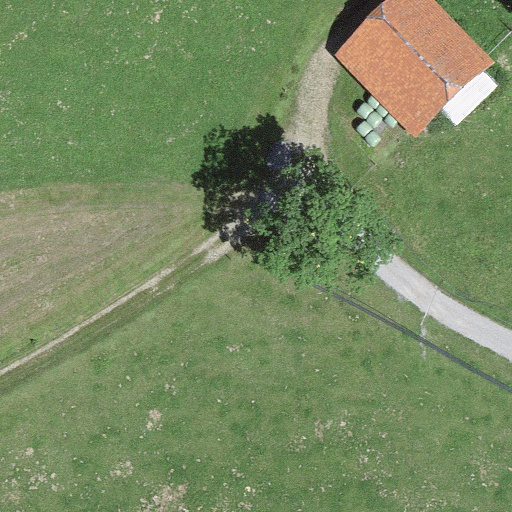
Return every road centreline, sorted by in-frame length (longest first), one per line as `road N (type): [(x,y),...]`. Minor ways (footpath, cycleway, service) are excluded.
road 1 (track): [(382,0),(352,25),(331,58),(272,209),(181,274),(0,380)]
road 2 (track): [(511,347),(453,317),(322,223),(272,209)]
